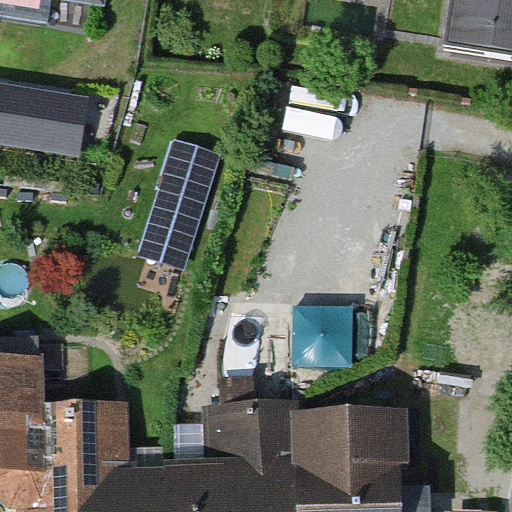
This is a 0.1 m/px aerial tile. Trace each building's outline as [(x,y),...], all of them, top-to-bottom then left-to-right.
[(110,0),(0,0),(0,10),(106,27),(110,0)] [(440,3),(430,0),(402,0),(395,26),(451,42),(461,9),(440,3)] [(511,0),(462,0),(452,65),(511,74),(511,0)] [(90,111),(0,94),(0,158),(78,173),(90,111)] [(187,282),(207,211),(160,198),(141,269),(187,282)] [(303,306),(302,366),(364,366),(364,306),(303,306)] [(44,348),(0,349),(0,497),(48,496),(44,348)] [(105,511),(103,420),(47,422),(49,511),(105,511)] [(417,511),(415,426),(300,429),(302,511),(417,511)] [(106,511),(302,511),(300,429),(205,432),(206,476),(106,479),(106,511)]
